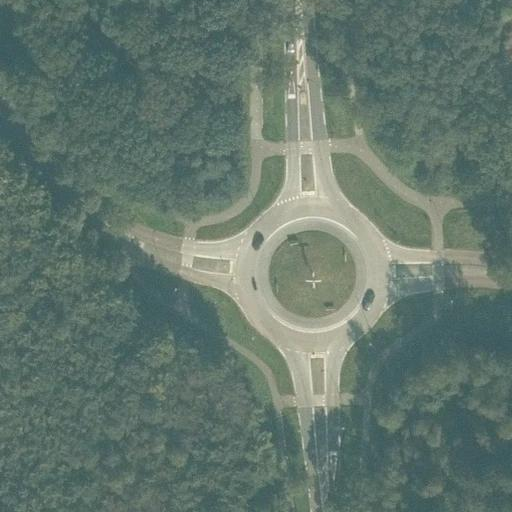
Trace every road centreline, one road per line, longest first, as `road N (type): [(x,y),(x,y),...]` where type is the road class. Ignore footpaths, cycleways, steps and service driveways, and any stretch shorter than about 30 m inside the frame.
road 1 (primary): [(326,511),(335,341)]
road 2 (primary): [(332,210),(299,43)]
road 3 (primary): [(295,343),(322,511)]
road 4 (primary): [(299,43),(289,211)]
road 5 (unclassified): [(0,121),(118,232)]
road 6 (unclassified): [(118,232),(150,260),(246,294)]
road 7 (unclassified): [(252,243),(188,247),(118,232)]
road 8 (tertiary): [(378,297),(436,283),(511,285)]
road 9 (tertiary): [(511,266),(378,253)]
